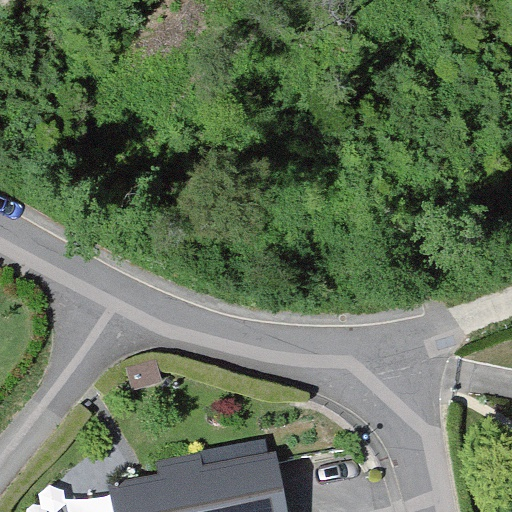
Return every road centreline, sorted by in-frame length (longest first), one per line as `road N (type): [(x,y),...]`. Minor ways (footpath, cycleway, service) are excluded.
road 1 (residential): [(381,379),(336,361),(122,313),(0,237)]
road 2 (unclassified): [(511,321),(392,381),(381,379)]
road 3 (residential): [(431,511),(417,433),(381,379)]
